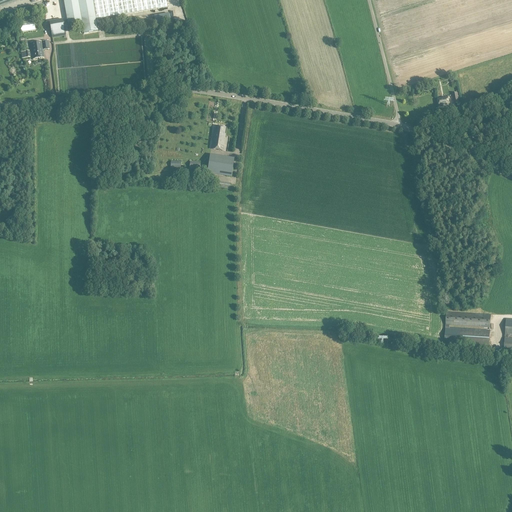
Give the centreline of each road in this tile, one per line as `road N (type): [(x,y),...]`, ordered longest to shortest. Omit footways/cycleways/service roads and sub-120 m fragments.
road 1 (unclassified): [(0,106),(184,89),(320,111)]
road 2 (unclassified): [(511,176),(399,125),(320,111)]
